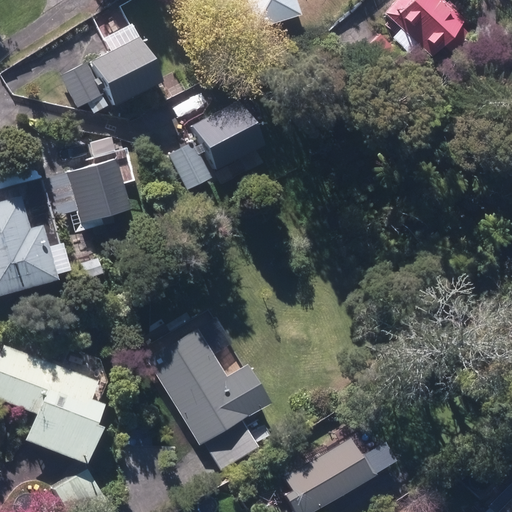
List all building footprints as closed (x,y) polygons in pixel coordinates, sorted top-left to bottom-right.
[(303,11),(299,0),(245,0),(255,27),(303,11)] [(467,17),(448,0),(394,0),(387,8),(435,51),(467,17)] [(110,76),(118,102),(166,76),(158,51),(142,33),(94,59),(110,76)] [(88,61),(63,74),(78,105),(104,92),(88,61)] [(210,141),(218,166),(266,141),(259,115),(243,97),(195,122),(210,141)] [(193,142),(170,153),(188,187),(210,175),(193,142)] [(133,203),(118,154),(46,176),(58,213),(81,206),(84,218),(133,203)] [(24,193),(0,199),(0,291),(60,274),(45,221),(33,224),(24,193)] [(217,313),(147,356),(200,442),(204,439),(221,465),(258,442),(242,416),(273,397),(249,359),(244,361),(236,347),(238,346),(217,313)] [(100,374),(5,340),(0,354),(0,397),(35,411),(26,436),(91,459),(105,419),(98,417),(106,397),(93,392),(100,374)] [(289,489),(302,511),(305,511),(377,468),(365,448),(362,449),(351,432),(287,471),(296,485),(289,489)] [(89,464),(53,487),(65,507),(102,485),(89,464)] [(511,511),(511,482),(484,511),(511,511)]
